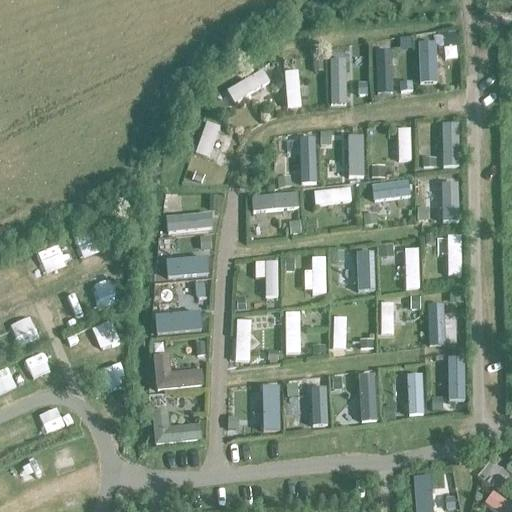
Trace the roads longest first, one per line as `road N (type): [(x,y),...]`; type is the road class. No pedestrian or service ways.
road 1 (track): [(236,187),(253,146),(272,129),(469,102)]
road 2 (track): [(79,405),(27,285)]
